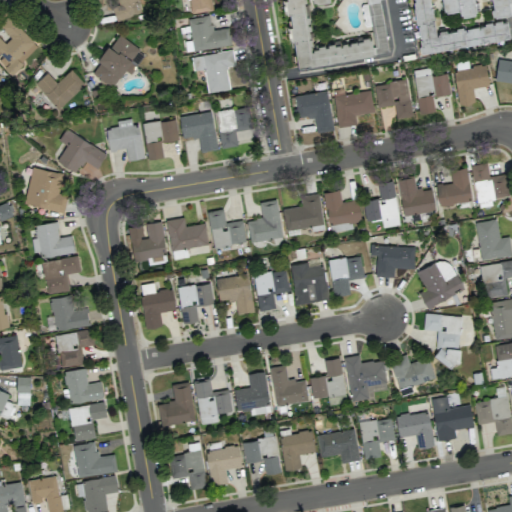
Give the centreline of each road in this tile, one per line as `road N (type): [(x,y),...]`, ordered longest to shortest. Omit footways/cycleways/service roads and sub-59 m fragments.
road 1 (residential): [(108,207),(147,191),(511,128)]
road 2 (residential): [(108,207),(109,261),(152,511)]
road 3 (residential): [(230,511),(511,463)]
road 4 (residential): [(127,362),(383,318)]
road 5 (residential): [(252,0),(283,169)]
